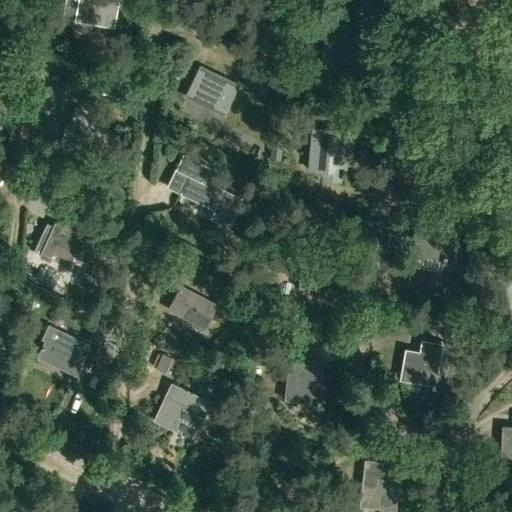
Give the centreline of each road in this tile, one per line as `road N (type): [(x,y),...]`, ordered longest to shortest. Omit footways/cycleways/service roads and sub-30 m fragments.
road 1 (track): [(116,490),(159,0)]
road 2 (track): [(0,310),(34,0)]
road 3 (unclassified): [(161,511),(0,434)]
